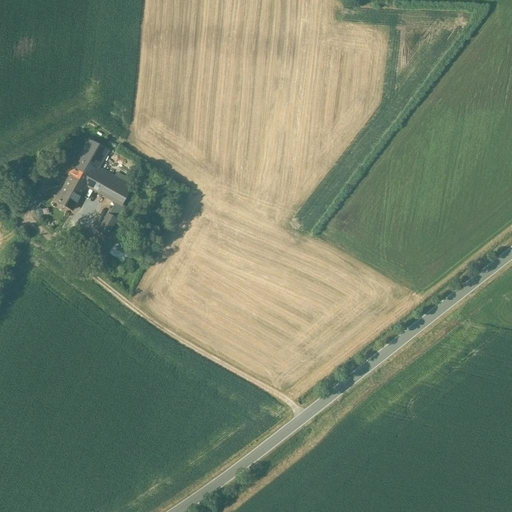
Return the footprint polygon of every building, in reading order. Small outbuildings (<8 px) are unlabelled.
[(84,149),(68,176),(70,177),(87,186),(97,168),(102,159),(84,149)] [(131,187),(97,168),(87,186),(88,187),(102,194),(116,202),(121,205),(122,204),(131,187)] [(87,186),(70,177),(56,201),(72,210),(85,188),(86,186),(87,186)] [(28,197),(14,184),(9,188),(24,202),(28,197)] [(116,202),(109,215),(116,219),(123,205),(122,204),(121,205),(116,202)] [(108,214),(98,231),(107,236),(116,219),(109,215),(108,214)] [(102,249),(75,228),(66,240),(93,260),(102,249)] [(130,245),(120,238),(115,244),(125,252),(130,245)] [(125,252),(115,244),(109,253),(122,263),(128,254),(125,252)]
